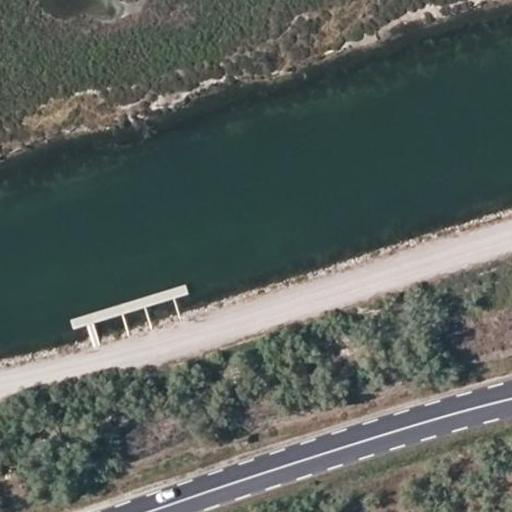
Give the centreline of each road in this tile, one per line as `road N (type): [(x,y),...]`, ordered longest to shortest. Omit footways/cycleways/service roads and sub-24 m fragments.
road 1 (track): [(511,231),(154,353),(0,384)]
road 2 (trunk): [(146,511),(511,396)]
